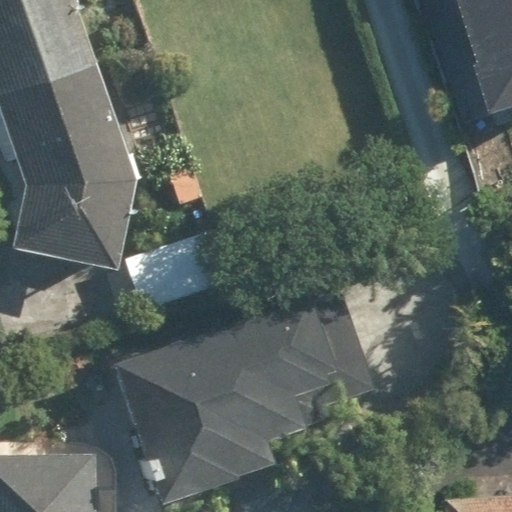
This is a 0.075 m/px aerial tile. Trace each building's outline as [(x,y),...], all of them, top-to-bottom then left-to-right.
[(0,0),(0,136),(25,225),(2,256),(97,277),(119,186),(68,0),(0,0)] [(511,0),(491,0),(511,60),(511,0)] [(165,509),(254,466),(248,452),(292,431),(280,404),(324,383),(282,298),(194,340),(186,325),(97,368),(165,509)] [(0,511),(85,511),(88,465),(0,460),(0,511)] [(511,511),(511,479),(451,481),(451,511),(511,511)]
